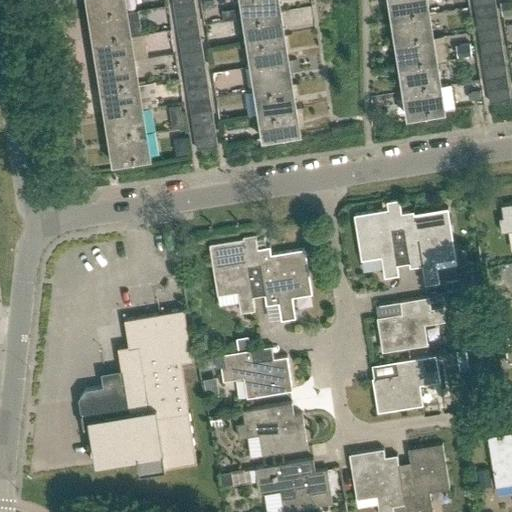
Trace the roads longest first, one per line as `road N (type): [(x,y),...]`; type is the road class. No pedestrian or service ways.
road 1 (unclassified): [(0,511),(27,258),(42,217)]
road 2 (unclassified): [(42,217),(321,179)]
road 3 (residential): [(343,327),(338,386),(343,420),(353,431),(511,408)]
road 4 (unclassified): [(321,179),(511,148)]
road 5 (unclassified): [(42,217),(0,32)]
road 6 (residential): [(321,179),(343,327)]
